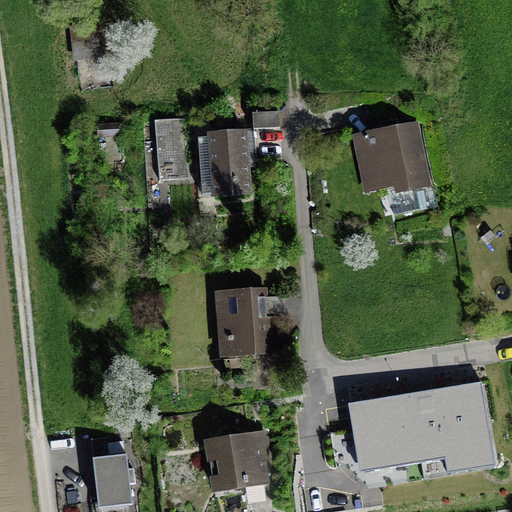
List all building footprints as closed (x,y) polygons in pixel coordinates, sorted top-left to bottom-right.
[(99,21),(72,25),(76,56),(104,53),(99,21)] [(278,113),(255,115),(258,159),(281,157),(278,113)] [(185,124),(156,126),(161,185),(190,183),(185,124)] [(419,129),(351,143),(362,195),(388,190),(390,199),(432,191),(419,129)] [(205,138),(211,205),(253,201),(248,134),(205,138)] [(266,295),(216,298),(220,365),(270,362),(266,295)] [(480,381),(351,402),(362,466),(447,453),(449,466),(493,459),(480,381)] [(261,435),(203,446),(212,494),(270,483),(261,435)] [(126,462),(91,465),(95,511),(98,511),(130,509),(126,462)]
